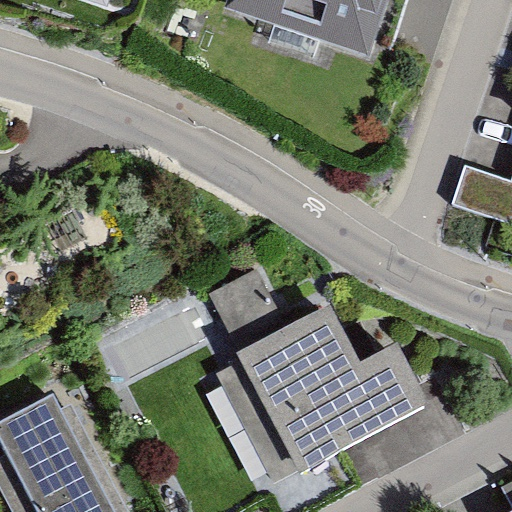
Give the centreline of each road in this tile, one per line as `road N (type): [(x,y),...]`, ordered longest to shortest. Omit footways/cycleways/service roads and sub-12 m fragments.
road 1 (residential): [(0,70),(226,164),(407,275)]
road 2 (residential): [(407,275),(495,0)]
road 3 (residential): [(511,435),(367,511)]
